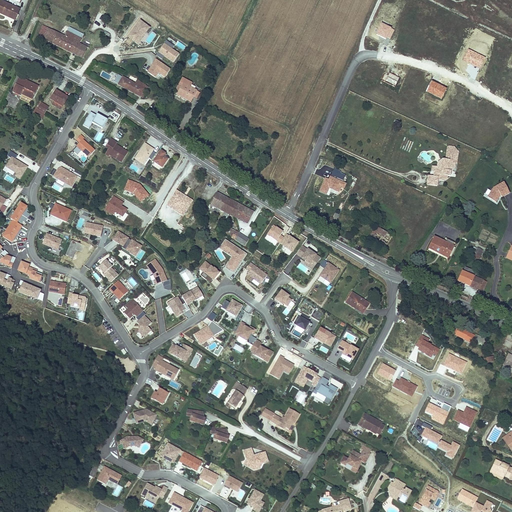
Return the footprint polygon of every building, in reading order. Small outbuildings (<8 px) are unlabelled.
[(0,14),(5,16),(6,14),(14,18),(17,10),(0,2),(0,14)] [(151,26),(140,18),(127,36),(138,43),(151,26)] [(37,38),(72,54),(76,43),(80,44),(82,40),(67,33),(65,37),(42,27),(37,38)] [(69,28),(67,33),(82,40),(84,35),(69,28)] [(152,31),(146,41),(150,44),(156,35),(152,31)] [(166,39),(164,42),(172,47),(174,45),(166,39)] [(173,61),(179,52),(172,47),(164,42),(158,51),(164,56),(173,61)] [(82,59),(87,48),(84,46),(80,44),(76,43),(72,54),(82,59)] [(164,56),(158,51),(155,55),(162,59),(164,56)] [(170,67),(155,58),(147,71),(155,76),(158,72),(164,76),(170,67)] [(39,85),(19,75),(11,90),(20,95),(21,92),(32,98),(39,85)] [(137,79),(135,82),(122,75),(118,83),(142,97),(149,85),(137,79)] [(182,76),(177,85),(180,87),(183,82),(190,85),(192,81),(182,76)] [(190,85),(183,82),(180,87),(178,91),(176,95),(191,102),(193,97),(196,98),(200,92),(197,90),(197,89),(190,85)] [(49,98),(54,100),(62,105),(68,95),(55,88),(49,98)] [(60,109),(62,105),(54,100),(52,104),(60,109)] [(39,102),(33,113),(41,118),(48,107),(39,102)] [(96,114),(90,111),(83,125),(89,128),(92,123),(102,128),(107,119),(96,113),(96,114)] [(113,111),(109,118),(116,122),(119,114),(113,111)] [(83,138),(79,142),(83,146),(80,149),(89,160),(97,152),(87,142),(83,138)] [(120,149),(115,146),(116,144),(117,142),(111,138),(105,148),(108,150),(107,152),(110,154),(109,156),(121,163),(128,152),(121,148),(120,149)] [(154,149),(145,143),(134,159),(144,165),(149,158),(152,160),(156,154),(153,151),(154,149)] [(444,159),(444,160),(442,159),(441,161),(440,168),(436,167),(431,166),(430,171),(435,172),(434,176),(427,175),(426,185),(436,186),(437,180),(443,181),(446,179),(446,176),(449,176),(450,171),(453,172),(454,171),(455,167),(454,163),(455,163),(456,151),(453,151),(453,148),(453,147),(447,146),(446,148),(444,159)] [(7,155),(10,157),(5,166),(15,172),(14,175),(19,179),(28,166),(15,158),(17,155),(10,150),(7,155)] [(164,157),(166,154),(161,151),(153,163),(162,169),(168,160),(164,157)] [(57,170),(53,177),(72,188),(78,177),(61,167),(57,170)] [(345,190),(348,184),(326,174),(318,192),(327,196),(330,190),(339,194),(342,189),(345,190)] [(149,195),(140,184),(128,180),(124,191),(133,194),(140,203),(149,195)] [(510,194),(504,182),(496,187),(493,188),(488,197),(497,203),(501,196),(502,199),(510,194)] [(194,201),(176,190),(166,207),(183,217),(194,201)] [(122,206),(124,203),(113,196),(104,211),(113,216),(115,213),(123,218),(128,210),(122,206)] [(214,213),(215,209),(216,210),(224,213),(223,215),(228,217),(226,221),(231,223),(234,218),(250,227),(256,216),(220,197),(214,208),(213,208),(211,211),(214,213)] [(72,210),(55,202),(49,213),(66,221),(72,210)] [(12,221),(18,224),(28,207),(21,203),(11,219),(12,221)] [(81,229),(85,219),(80,217),(76,227),(81,229)] [(2,238),(12,244),(22,227),(18,224),(12,221),(2,238)] [(103,226),(86,223),(84,234),(101,238),(103,226)] [(273,225),(267,235),(283,246),(282,247),(292,254),(299,243),(286,234),(284,238),(281,236),(283,232),(273,225)] [(375,226),(369,238),(386,247),(392,235),(375,226)] [(129,238),(118,231),(112,240),(122,247),(121,248),(125,250),(125,251),(136,257),(143,246),(132,239),(131,240),(129,239),(129,238)] [(247,240),(232,231),(228,238),(243,247),(247,240)] [(63,240),(47,233),(42,245),(58,251),(63,240)] [(438,252),(440,250),(449,255),(454,246),(446,241),(436,236),(430,248),(438,252)] [(449,237),(446,241),(454,246),(457,242),(449,237)] [(247,253),(225,238),(219,247),(231,256),(224,266),(234,273),(247,253)] [(85,245),(72,239),(65,255),(73,258),(76,250),(82,253),(85,245)] [(251,243),(247,240),(243,247),(246,249),(251,243)] [(108,251),(116,245),(112,241),(104,248),(108,251)] [(0,262),(3,259),(4,259),(7,256),(9,254),(5,250),(3,252),(1,251),(3,248),(0,245),(0,262)] [(296,255),(301,259),(307,250),(302,246),(296,255)] [(479,262),(484,251),(477,248),(474,255),(471,253),(469,258),(479,262)] [(321,258),(308,249),(307,250),(301,259),(306,262),(304,264),(313,270),(321,258)] [(3,259),(0,262),(0,264),(10,268),(12,268),(16,258),(13,257),(12,258),(7,256),(4,259),(3,259)] [(110,282),(118,274),(111,266),(112,265),(106,259),(97,267),(106,276),(105,277),(110,282)] [(163,269),(155,259),(146,266),(153,276),(155,281),(153,282),(155,286),(168,281),(163,269)] [(210,264),(205,260),(199,267),(213,279),(220,271),(211,264),(210,264)] [(324,269),(328,263),(324,260),(320,266),(324,269)] [(30,265),(21,262),(17,272),(30,277),(32,271),(33,269),(29,267),(30,265)] [(267,275),(251,263),(246,270),(249,272),(248,275),(260,284),(267,275)] [(340,270),(329,263),(328,263),(324,269),(319,276),(330,284),(340,270)] [(484,281),(476,277),(478,272),(465,267),(463,272),(462,271),(458,282),(479,291),(480,290),(483,291),(487,282),(484,281)] [(42,277),(36,275),(37,273),(32,271),(30,277),(29,280),(40,284),(42,277)] [(0,285),(12,290),(14,284),(11,283),(13,280),(8,278),(7,282),(4,280),(6,275),(0,272),(0,285)] [(92,275),(99,282),(102,279),(95,272),(92,275)] [(128,290),(118,280),(109,289),(119,299),(128,290)] [(66,284),(50,281),(48,293),(64,295),(66,284)] [(37,301),(41,290),(23,283),(19,293),(37,301)] [(182,297),(186,304),(186,303),(188,307),(204,297),(197,287),(182,297)] [(290,295),(281,288),(274,297),(283,304),(284,303),(287,306),(292,300),(288,297),(290,295)] [(360,311),(364,306),(367,308),(370,303),(352,291),(345,302),(360,311)] [(73,293),(69,293),(67,304),(70,305),(69,309),(84,311),(86,299),(85,297),(73,295),(73,293)] [(182,306),(178,298),(168,304),(176,319),(191,311),(188,307),(186,303),(186,304),(182,306)] [(143,311),(132,299),(124,307),(127,310),(124,313),(130,320),(134,316),(136,317),(143,311)] [(231,303),(225,300),(220,311),(228,314),(227,316),(236,321),(243,306),(232,300),(231,303)] [(299,315),(299,316),(297,315),(293,322),(305,329),(303,332),(307,334),(311,327),(309,326),(311,322),(309,321),(309,320),(308,320),(310,317),(301,313),(300,315),(299,315)] [(152,323),(145,315),(136,324),(140,328),(138,329),(138,332),(144,339),(152,331),(148,327),(152,323)] [(246,325),(241,322),(234,335),(239,338),(238,339),(247,344),(252,335),(254,335),(257,331),(250,327),(249,329),(245,327),(246,325)] [(215,337),(208,326),(194,335),(200,346),(215,337)] [(336,337),(320,328),(314,340),(330,349),(336,337)] [(475,338),(461,332),(460,334),(457,333),(456,337),(458,338),(457,340),(472,346),(475,338)] [(430,339),(422,335),(416,346),(420,348),(418,351),(434,360),(440,349),(428,343),(430,339)] [(263,343),(256,340),(250,352),(253,354),(252,355),(255,357),(254,358),(267,364),(273,352),(265,348),(264,349),(261,347),(263,343)] [(359,350),(342,341),(336,351),(346,356),(345,358),(353,363),(359,350)] [(181,349),(172,344),(167,354),(186,363),(193,349),(183,345),(181,349)] [(242,353),(245,348),(236,344),(233,348),(242,353)] [(468,363),(449,354),(443,366),(462,375),(468,363)] [(165,358),(159,355),(152,368),(156,369),(154,372),(174,381),(179,370),(163,362),(165,358)] [(285,358),(280,356),(270,375),(279,381),(284,372),(290,376),(295,366),(284,360),(285,358)] [(503,367),(511,370),(511,357),(508,356),(503,367)] [(316,388),(321,378),(317,376),(318,375),(304,367),(294,384),(303,389),(307,382),(312,384),(311,386),(316,388)] [(329,381),(322,377),(321,378),(316,388),(312,394),(324,402),(325,400),(330,403),(338,389),(331,385),(329,388),(327,386),(329,381)] [(392,387),(412,398),(418,387),(401,378),(399,381),(396,380),(392,387)] [(246,393),(250,387),(243,382),(230,401),(234,404),(238,406),(246,394),(246,393)] [(163,407),(169,394),(159,390),(157,394),(154,393),(150,401),(163,407)] [(470,429),(478,412),(466,407),(463,413),(458,410),(453,421),(470,429)] [(286,429),(287,427),(291,429),(295,422),(297,422),(302,413),(292,408),(287,417),(285,416),(284,418),(276,415),(277,414),(267,409),(264,415),(274,420),(273,421),(281,425),(280,426),(286,429)] [(192,415),(190,421),(194,422),(193,423),(203,426),(206,418),(205,418),(204,411),(187,409),(186,414),(192,415)] [(133,415),(136,426),(145,423),(152,426),(158,415),(146,410),(133,415)] [(377,434),(380,428),(384,429),(385,426),(382,424),(382,423),(365,414),(359,425),(377,434)] [(422,427),(425,429),(422,435),(438,443),(442,436),(431,431),(433,427),(424,423),(422,427)] [(216,433),(214,439),(217,440),(217,441),(227,444),(229,436),(228,436),(227,430),(212,427),(211,432),(216,433)] [(501,437),(511,453),(511,452),(511,448),(505,440),(511,436),(511,435),(510,432),(501,437)] [(126,438),(119,442),(125,451),(130,448),(135,447),(139,450),(144,440),(138,437),(126,438)] [(453,459),(460,446),(453,443),(451,446),(441,441),(438,447),(448,452),(446,456),(453,459)] [(181,450),(168,443),(160,457),(174,465),(177,459),(180,460),(179,462),(197,472),(203,462),(184,452),(181,451),(181,450)] [(259,465),(263,464),(268,462),(265,453),(256,456),(256,457),(254,458),(251,449),(244,451),(247,459),(248,463),(246,466),(252,470),(257,468),(259,465)] [(354,468),(355,468),(359,470),(360,471),(364,463),(367,465),(373,455),(365,451),(362,456),(354,468)] [(354,468),(362,456),(355,452),(352,459),(347,456),(343,464),(347,467),(349,464),(354,468)] [(511,468),(509,467),(509,466),(498,461),(496,465),(494,464),(491,469),(505,475),(504,477),(511,481),(511,480),(511,468)] [(104,467),(96,481),(106,486),(108,481),(117,486),(122,476),(104,467)] [(199,478),(213,486),(219,476),(204,468),(199,478)] [(503,479),(504,477),(505,475),(491,469),(490,473),(503,479)] [(243,483),(229,476),(224,486),(238,493),(243,483)] [(389,488),(391,494),(400,498),(403,500),(402,502),(407,504),(413,493),(409,490),(408,492),(405,490),(407,486),(398,480),(396,484),(393,482),(389,488)] [(155,488),(147,483),(141,495),(147,498),(149,495),(158,500),(159,497),(163,499),(168,489),(164,486),(162,490),(156,486),(155,488)] [(227,499),(231,490),(223,486),(219,495),(227,499)] [(429,503),(431,500),(435,502),(439,494),(438,491),(428,486),(419,504),(428,509),(431,504),(429,503)] [(265,495),(255,490),(247,505),(254,508),(253,511),(255,511),(260,511),(265,503),(261,501),(265,495)] [(188,511),(193,503),(174,493),(169,503),(182,511),(181,511),(188,511)] [(398,502),(400,498),(391,494),(392,495),(391,498),(398,502)] [(342,511),(342,510),(345,510),(346,509),(347,511),(353,510),(352,501),(345,502),(346,505),(326,509),(326,511),(342,511)] [(492,511),(496,505),(487,501),(484,507),(476,502),(470,511),(492,511)]
